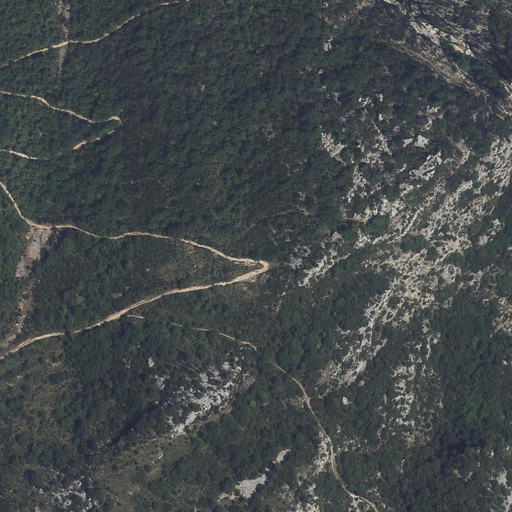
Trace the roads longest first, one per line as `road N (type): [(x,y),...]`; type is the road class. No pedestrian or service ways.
road 1 (track): [(0,179),(25,216),(44,225),(105,235),(142,231),(260,258),(260,268),(232,280),(126,309)]
road 2 (track): [(0,91),(96,118),(117,115),(120,123),(44,158),(0,149)]
road 3 (track): [(199,0),(158,5),(101,38),(0,63)]
road 4 (track): [(0,359),(36,336),(126,309)]
